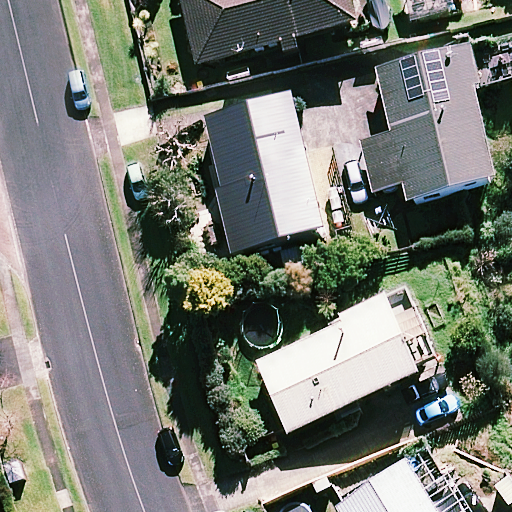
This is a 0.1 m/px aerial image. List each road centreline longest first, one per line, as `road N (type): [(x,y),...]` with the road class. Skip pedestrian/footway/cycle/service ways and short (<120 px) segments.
road 1 (residential): [(142,511),(47,168)]
road 2 (residential): [(47,168),(6,0)]
